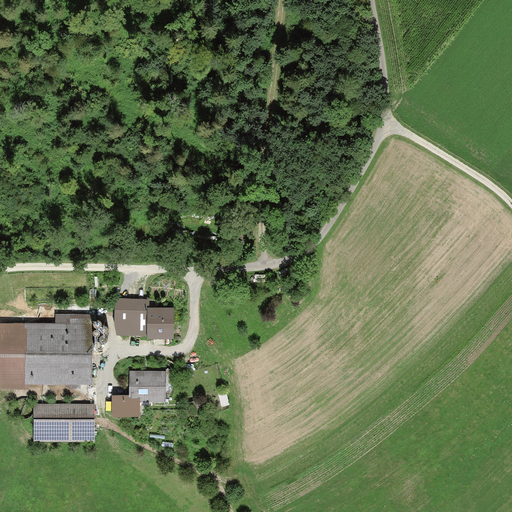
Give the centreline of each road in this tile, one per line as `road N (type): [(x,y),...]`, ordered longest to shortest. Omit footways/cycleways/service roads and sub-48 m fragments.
road 1 (unclassified): [(200,268),(268,263),(304,251),(326,226),(386,118),(369,0)]
road 2 (track): [(282,0),(259,223),(265,263)]
road 3 (track): [(200,268),(0,268)]
road 4 (track): [(386,118),(511,198)]
